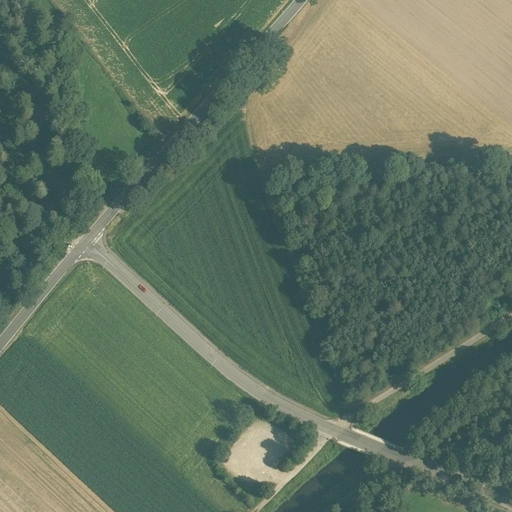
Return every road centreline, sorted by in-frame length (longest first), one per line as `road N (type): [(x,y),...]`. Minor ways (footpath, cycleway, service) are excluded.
road 1 (secondary): [(301,0),(83,243)]
road 2 (unclassified): [(331,431),(238,381),(83,243)]
road 3 (track): [(331,431),(511,317)]
road 4 (residential): [(511,505),(331,431)]
road 5 (secondary): [(83,243),(0,346)]
